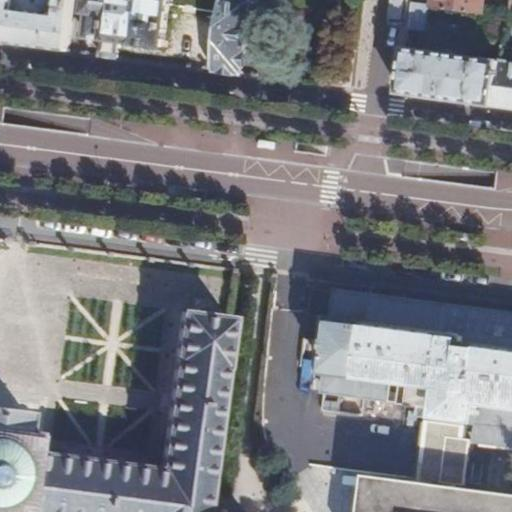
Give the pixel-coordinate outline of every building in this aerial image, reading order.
[(3,0),(0,24),(0,41),(38,46),(71,51),(77,0),(3,0)] [(166,45),(170,0),(90,0),(87,35),(106,38),(103,55),(112,56),(121,57),(123,40),(141,42),(141,44),(158,46),(160,44),(166,45)] [(253,0),(224,0),(215,69),(247,73),(256,0),(253,0)] [(427,28),(430,3),(415,0),(412,26),(427,28)] [(435,0),(435,4),(485,13),(486,0),(435,0)] [(507,53),(507,49),(511,22),(511,18),(495,16),(494,26),(484,24),(480,48),(507,53)] [(334,48),(330,84),(357,88),(361,52),(334,48)] [(451,100),(497,106),(505,62),(409,48),(404,94),(451,100)] [(505,62),(497,106),(511,107),(511,49),(507,49),(507,53),(505,62)] [(511,511),(511,488),(465,482),(471,440),(463,439),(466,415),(477,416),(475,433),(482,442),(511,445),(511,315),(322,291),(311,290),(308,318),(330,321),(323,373),(326,374),(321,411),(360,416),(362,397),(428,405),(419,476),(371,470),(365,511),(511,511)] [(50,454),(43,511),(243,511),(222,508),(222,511),(205,511),(204,511),(207,489),(233,318),(182,311),(163,469),(97,460),(50,454)] [(0,511),(43,511),(50,454),(34,452),(35,434),(0,429),(0,511)]
